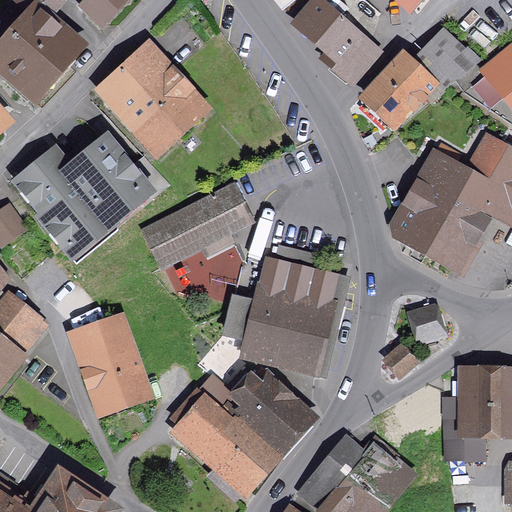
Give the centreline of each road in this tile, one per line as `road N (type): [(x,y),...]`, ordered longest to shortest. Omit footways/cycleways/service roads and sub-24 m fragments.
road 1 (tertiary): [(233,0),(341,162),(361,201),(371,248)]
road 2 (residential): [(0,164),(168,0)]
road 3 (residential): [(335,425),(418,381),(511,311)]
road 4 (unknown): [(301,100),(387,58),(456,0)]
road 5 (tertiary): [(335,425),(369,340),(371,248)]
road 6 (residential): [(154,511),(0,418)]
road 7 (residential): [(371,248),(433,289),(511,305)]
